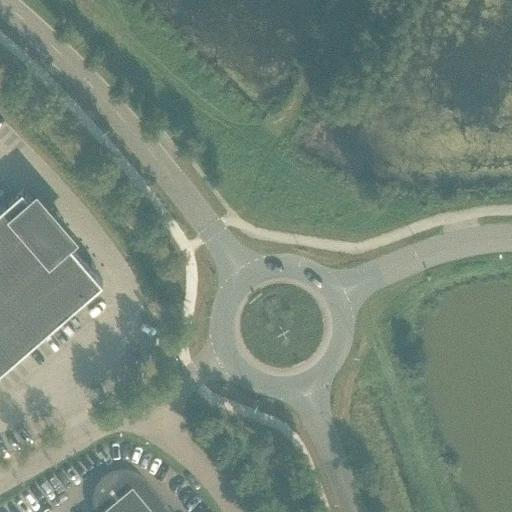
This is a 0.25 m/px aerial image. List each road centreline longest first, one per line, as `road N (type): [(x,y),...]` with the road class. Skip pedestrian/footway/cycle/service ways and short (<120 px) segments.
road 1 (unknown): [(139,407),(88,417),(76,409),(78,387),(129,306),(124,286),(0,154)]
road 2 (tertiary): [(246,278),(102,99),(0,0)]
road 3 (unclassified): [(332,295),(428,255),(511,239)]
road 4 (unclassified): [(0,479),(139,407)]
road 5 (unclassified): [(236,511),(139,407)]
road 6 (tertiary): [(350,511),(305,382)]
